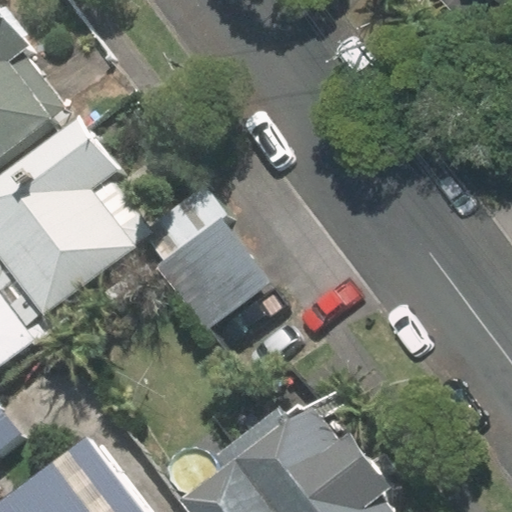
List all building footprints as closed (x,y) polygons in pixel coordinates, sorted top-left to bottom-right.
[(9,5),(0,12),(0,174),(89,97),(9,5)] [(104,135),(0,216),(0,372),(152,254),(113,204),(141,182),(104,135)] [(292,286),(232,203),(218,185),(165,223),(179,242),(158,257),(218,339),(292,286)] [(0,466),(33,439),(0,398),(0,466)] [(418,511),(328,408),(207,511),(418,511)] [(155,511),(101,450),(29,511),(155,511)]
